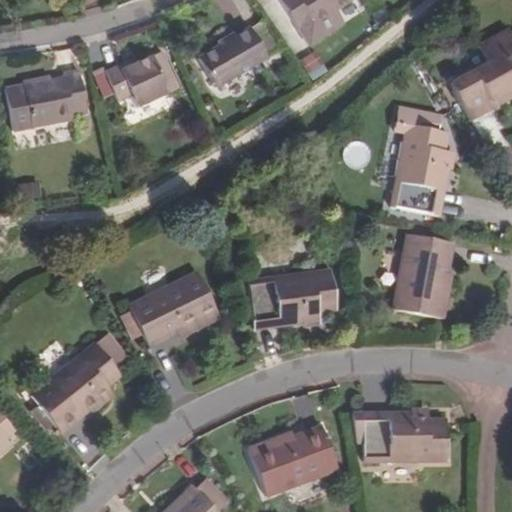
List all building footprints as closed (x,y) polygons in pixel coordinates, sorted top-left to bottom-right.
[(282,0),(296,21),(309,14),(312,17),(341,0),(282,0)] [(218,80),(268,49),(250,19),(200,49),(218,80)] [(450,82),(470,118),(508,98),(504,91),(511,87),(511,36),(508,29),(479,45),(488,62),(450,82)] [(123,65),(120,60),(107,66),(121,95),(135,88),(141,100),(173,84),(155,49),(134,59),(123,65)] [(298,63),(315,79),(326,68),(309,52),(298,63)] [(123,65),(134,59),(132,54),(120,60),(123,65)] [(76,112),(92,109),(81,68),(67,72),(68,77),(26,85),(35,126),(78,117),(76,112)] [(390,206),(437,215),(449,152),(442,150),(446,133),(406,126),(390,206)] [(393,309),(443,319),(450,287),(445,285),(453,243),(407,234),(393,309)] [(330,273),(250,292),(261,338),(322,324),(321,317),(339,313),(330,273)] [(200,282),(127,309),(143,352),(183,337),(185,343),(217,331),(200,282)] [(98,401),(111,391),(107,387),(120,376),(94,344),(30,396),(59,432),(98,401)] [(115,396),(111,391),(98,401),(102,406),(115,396)] [(364,462),(445,459),(444,419),(425,419),(425,412),(362,414),(364,462)] [(262,500),(337,474),(321,432),(280,446),(278,441),(246,452),(262,500)] [(213,511),(189,487),(167,510),(168,511),(213,511)]
